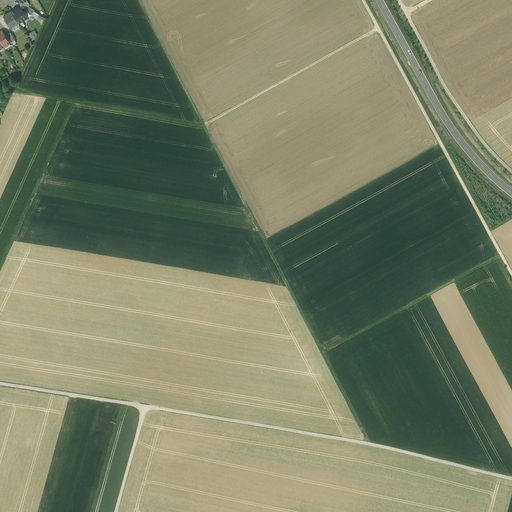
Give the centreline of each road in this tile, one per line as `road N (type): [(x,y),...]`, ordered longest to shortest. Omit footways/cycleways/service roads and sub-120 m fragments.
road 1 (track): [(511,479),(365,443),(0,384)]
road 2 (track): [(365,443),(202,125)]
road 3 (track): [(511,276),(361,0)]
road 4 (secondary): [(379,0),(440,111),(511,192)]
road 5 (track): [(399,0),(460,112),(511,172)]
road 6 (track): [(202,125),(0,86)]
road 7 (track): [(321,353),(500,255)]
road 8 (track): [(202,125),(377,29)]
road 9 (track): [(75,102),(0,267)]
road 10 (track): [(202,125),(136,0)]
